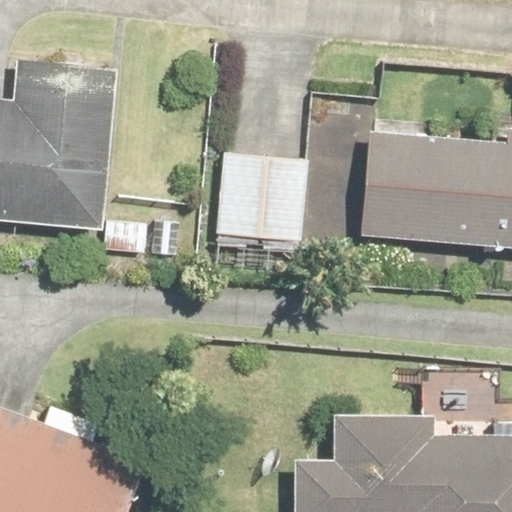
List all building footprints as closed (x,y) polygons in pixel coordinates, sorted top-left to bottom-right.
[(54,93),(0,88),(0,274),(41,277),(54,93)] [(511,185),(309,169),(300,275),(476,289),(475,320),(511,321),(511,185)] [(249,198),(155,194),(151,283),(246,286),(249,198)] [(152,221),(105,216),(101,257),(148,262),(152,221)] [(494,511),(497,452),(271,443),(270,484),(230,483),(229,511),(494,511)] [(0,511),(76,511),(0,479),(0,511)]
